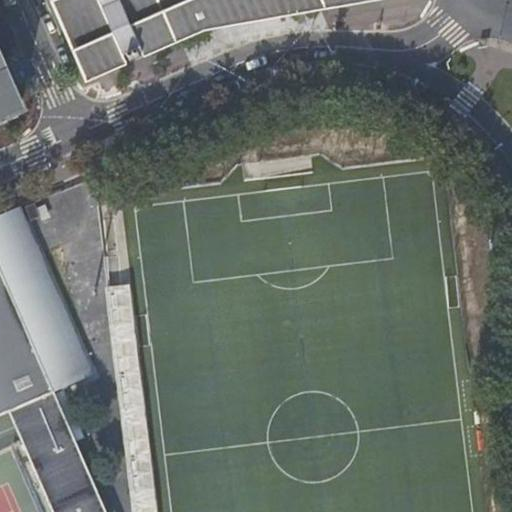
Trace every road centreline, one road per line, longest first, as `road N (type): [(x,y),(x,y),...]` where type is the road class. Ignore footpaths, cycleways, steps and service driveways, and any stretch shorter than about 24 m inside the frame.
road 1 (tertiary): [(375,47),(291,47),(76,129)]
road 2 (tertiary): [(375,47),(441,80),(511,145)]
road 3 (residential): [(19,0),(76,129)]
